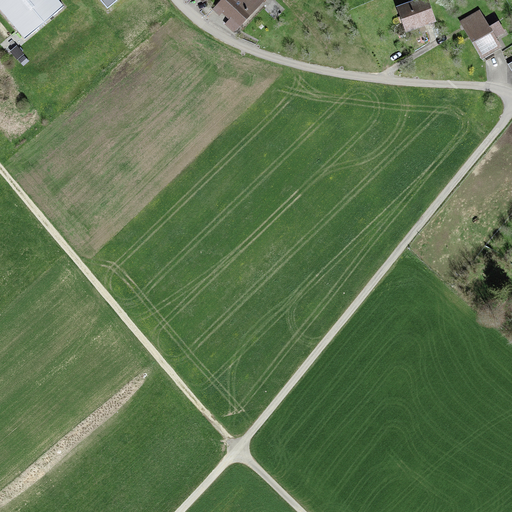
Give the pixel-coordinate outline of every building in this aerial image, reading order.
[(63,7),(57,0),(0,0),(0,9),(25,39),(63,7)] [(117,0),(99,0),(107,9),(117,0)] [(234,32),(263,0),(247,0),(248,0),(247,0),(221,0),(213,9),(219,14),(223,11),(231,18),(226,24),(234,32)] [(433,20),(426,0),(421,0),(399,8),(407,30),(433,20)] [(479,12),(462,22),(482,56),(499,46),(494,37),(503,31),(498,22),(489,27),(479,12)]
